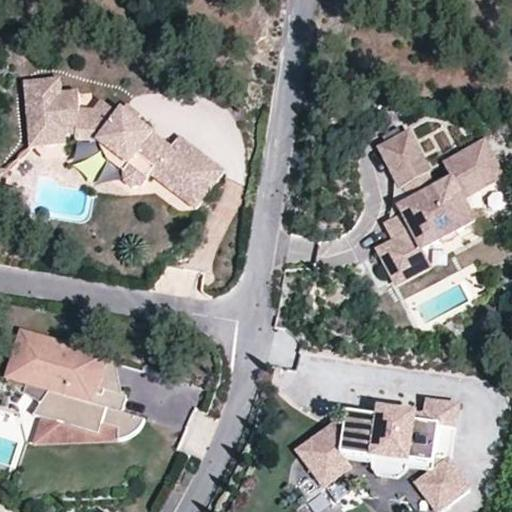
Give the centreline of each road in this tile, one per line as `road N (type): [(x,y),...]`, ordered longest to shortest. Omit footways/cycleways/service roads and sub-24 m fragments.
road 1 (residential): [(254,322),(304,0)]
road 2 (residential): [(0,277),(254,322)]
road 3 (residential): [(187,511),(244,387),(254,322)]
